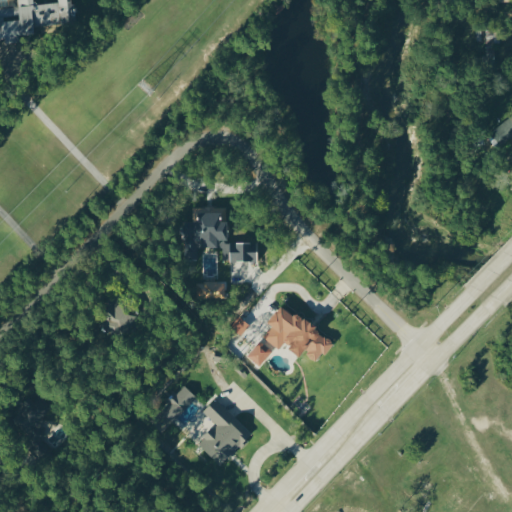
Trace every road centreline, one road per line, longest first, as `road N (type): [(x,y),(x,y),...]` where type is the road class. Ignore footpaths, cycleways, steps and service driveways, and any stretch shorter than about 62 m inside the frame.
road 1 (residential): [(435,360),(310,238),(240,145),(224,138),(181,151),(0,333)]
road 2 (secondary): [(475,288),(313,455)]
road 3 (secondary): [(287,511),(384,413)]
